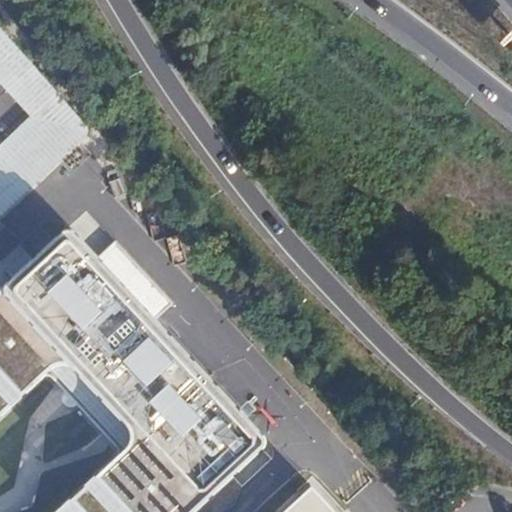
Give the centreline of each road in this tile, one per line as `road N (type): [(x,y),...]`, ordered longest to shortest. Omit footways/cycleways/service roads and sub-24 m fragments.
road 1 (motorway): [(116,0),(226,160),(337,290),(511,451)]
road 2 (motorway): [(360,0),(511,106)]
